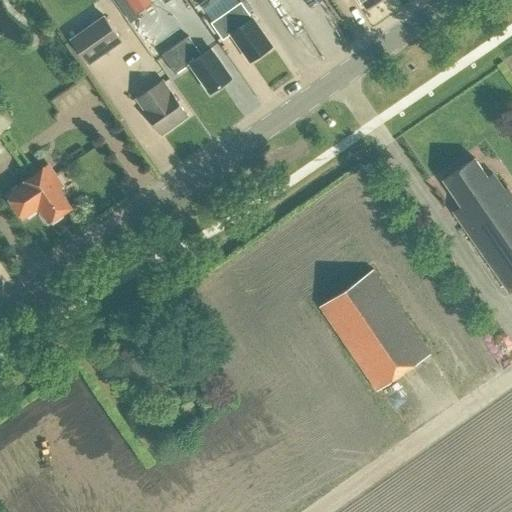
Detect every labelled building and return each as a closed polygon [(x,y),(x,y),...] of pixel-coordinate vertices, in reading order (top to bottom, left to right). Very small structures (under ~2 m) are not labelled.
[(151,0),(115,0),(132,23),(141,17),(139,14),(154,3),(151,0)] [(226,13),(213,23),(223,38),(231,32),(251,61),(272,46),(252,17),(251,18),(241,3),(226,13)] [(121,41),(102,15),(69,39),(88,65),(121,41)] [(202,55),(189,35),(162,54),(176,73),(191,63),(211,92),(231,78),(211,48),(202,55)] [(147,112),(161,133),(187,115),(173,93),(172,94),(163,81),(143,95),(152,107),(147,112)] [(0,131),(11,124),(0,107),(0,131)] [(494,173),(488,177),(475,158),(444,179),(462,206),(454,212),(509,291),(511,288),(511,192),(508,187),(505,189),(494,173)] [(38,208),(49,223),(65,212),(61,207),(69,202),(59,188),(64,185),(56,173),(54,174),(47,164),(21,183),(22,184),(7,195),(23,218),(38,208)] [(320,306),(378,389),(430,353),(373,270),(320,306)] [(127,361),(121,365),(145,400),(173,381),(152,350),(146,354),(142,349),(126,359),(127,361)] [(187,393),(165,408),(176,424),(198,409),(187,393)]
